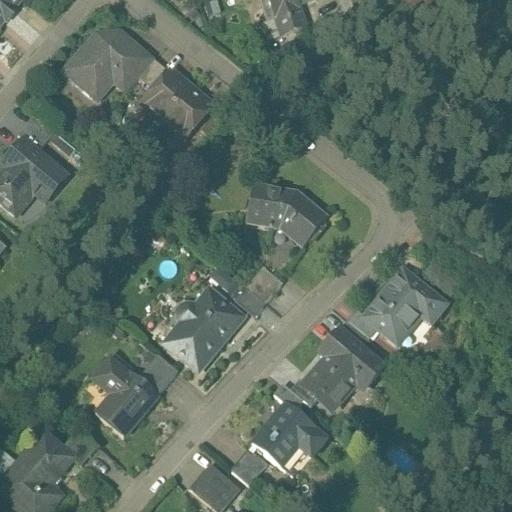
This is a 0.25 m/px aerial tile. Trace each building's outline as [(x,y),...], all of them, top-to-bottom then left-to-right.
[(0,0),(0,28),(4,23),(7,25),(15,14),(13,12),(23,0),(0,0)] [(296,0),(266,0),(269,6),(262,9),(267,23),(274,20),(281,40),(307,30),(296,0)] [(347,0),(346,0),(339,3),(347,19),(353,15),(347,0)] [(347,0),(353,15),(370,0),(347,0)] [(119,37),(96,39),(65,75),(81,89),(81,93),(89,100),(94,100),(97,103),(113,84),(137,57),(139,54),(119,37)] [(137,57),(113,84),(127,95),(138,82),(150,68),(137,57)] [(150,68),(138,82),(149,90),(165,72),(154,63),(150,68)] [(170,74),(142,107),(163,125),(191,92),(170,74)] [(191,92),(163,125),(185,143),(213,110),(191,92)] [(216,116),(201,134),(212,144),(227,125),(216,116)] [(54,136),(33,120),(17,139),(23,144),(24,143),(38,154),(54,136)] [(23,144),(1,170),(4,173),(0,177),(0,207),(14,219),(36,192),(29,185),(32,181),(53,198),(68,180),(38,154),(24,143),(23,144)] [(306,207),(305,209),(295,200),(281,198),(282,196),(253,191),(247,225),(280,231),(303,251),(326,223),(306,207)] [(282,288),(262,272),(246,292),(265,308),(282,288)] [(364,322),(363,323),(377,334),(398,350),(422,321),(431,328),(446,309),(402,274),(364,322)] [(265,308),(246,292),(234,306),(254,322),(265,308)] [(243,323),(209,295),(195,312),(191,310),(187,310),(183,311),(180,313),(178,317),(177,321),(178,325),(181,329),(163,351),(198,379),(243,323)] [(377,334),(363,323),(364,322),(357,316),(348,327),(365,341),(369,344),(377,334)] [(348,327),(347,326),(338,336),(340,337),(340,336),(357,351),(365,341),(348,327)] [(340,337),(320,359),(321,360),(322,359),(328,364),(305,390),(319,403),(332,414),(359,383),(367,390),(382,373),(357,351),(340,336),(340,337)] [(178,378),(157,361),(138,385),(158,402),(178,378)] [(138,385),(130,378),(128,380),(109,364),(92,385),(111,401),(95,420),(123,444),(132,434),(131,434),(157,403),(158,402),(138,385)] [(319,403),(305,390),(300,385),(290,396),(302,406),(310,413),(319,403)] [(290,396),(282,390),(273,401),(285,410),(285,409),(294,416),(302,406),(290,396)] [(285,410),(262,437),(251,450),(280,473),(281,472),(279,471),(297,449),(310,460),(309,461),(310,462),(325,444),(313,434),(314,432),(294,416),(285,409),(285,410),(284,410),(285,410)] [(98,453),(78,436),(62,454),(74,464),(74,465),(81,472),(98,453)] [(62,454),(44,438),(18,468),(0,487),(0,501),(12,511),(53,511),(62,503),(50,492),(74,465),(74,464),(62,454)] [(0,487),(18,468),(0,451),(0,487)] [(248,453),(230,475),(249,491),(267,469),(248,453)] [(210,470),(190,495),(210,511),(223,511),(238,494),(210,470)]
